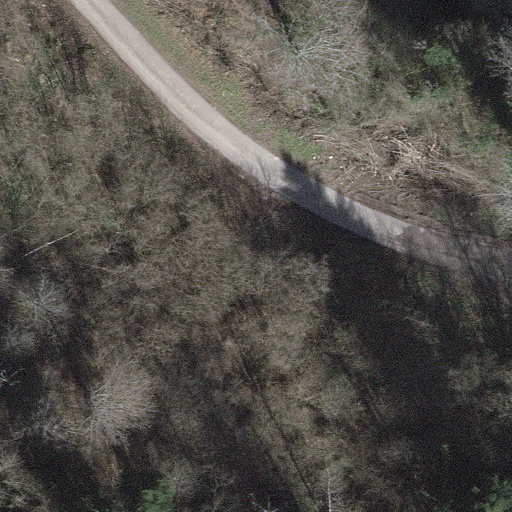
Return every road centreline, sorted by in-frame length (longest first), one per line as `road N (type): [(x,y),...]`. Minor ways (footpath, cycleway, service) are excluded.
road 1 (unclassified): [(92,0),(199,112),(302,190),(370,223),(511,264)]
road 2 (track): [(302,190),(511,330)]
